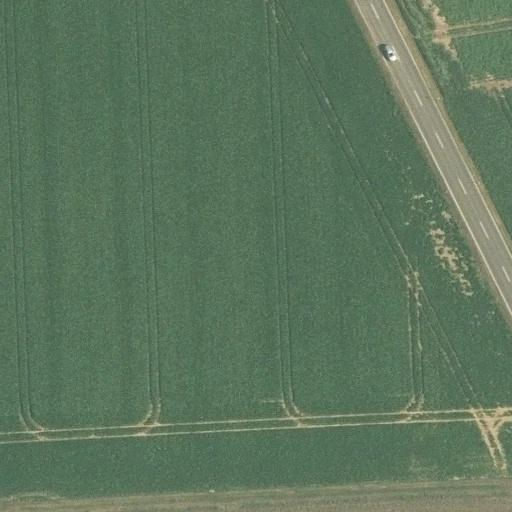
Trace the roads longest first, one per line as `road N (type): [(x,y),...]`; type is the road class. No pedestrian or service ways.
road 1 (track): [(59,511),(511,489)]
road 2 (secondary): [(511,287),(366,0)]
